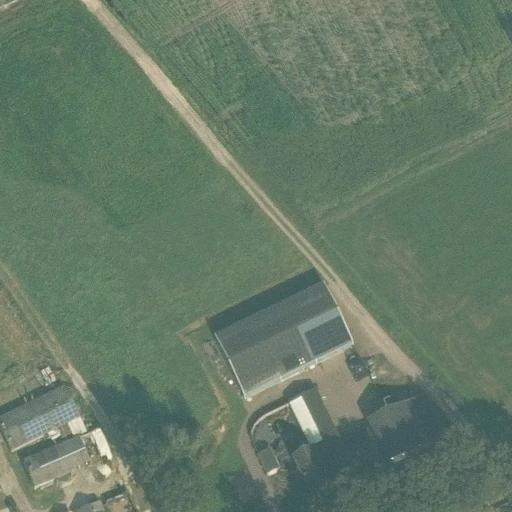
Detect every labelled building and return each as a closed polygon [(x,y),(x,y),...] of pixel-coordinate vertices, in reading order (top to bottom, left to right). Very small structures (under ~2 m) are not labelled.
[(353,349),(324,289),(215,342),(244,402),(353,349)] [(0,436),(10,456),(47,438),(56,433),(78,422),(62,390),(0,419),(0,436)] [(290,409),(301,433),(311,455),(295,463),(315,504),(445,441),(426,401),(404,412),(404,410),(370,426),(373,433),(344,447),(318,392),(292,405),(290,409)] [(21,464),(32,492),(75,475),(75,472),(64,446),(21,464)] [(278,466),(265,472),(268,478),(280,472),(278,466)]
